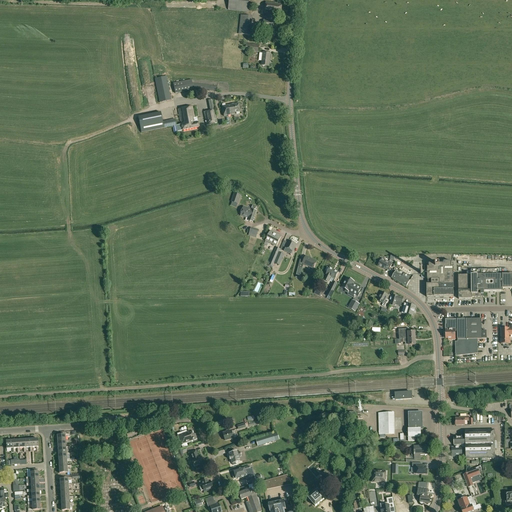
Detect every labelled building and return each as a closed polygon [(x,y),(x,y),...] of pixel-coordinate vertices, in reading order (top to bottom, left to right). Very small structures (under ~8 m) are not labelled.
[(229,0),(228,10),(248,12),(249,0),(229,0)] [(280,15),(282,4),(275,3),(266,2),(264,14),(274,15),(274,14),(280,15)] [(239,34),(250,36),(253,17),(241,15),(239,34)] [(273,30),(275,21),(264,20),(263,29),(273,30)] [(255,54),(256,52),(258,52),(259,45),(246,44),(245,51),(245,53),(255,54)] [(269,66),(270,53),(263,53),(261,65),(269,66)] [(171,100),(166,77),(155,79),(159,103),(171,100)] [(217,86),(209,85),(192,83),(191,80),(173,83),(175,93),(193,90),(193,88),(209,90),(209,91),(217,91),(217,86)] [(217,124),(212,100),(208,101),(210,111),(203,112),(206,126),(217,124)] [(240,112),(238,104),(222,107),(224,116),(234,114),(234,113),(240,112)] [(199,127),(198,123),(197,117),(194,118),(192,106),(178,109),(180,121),(181,121),(182,124),(181,124),(176,125),(177,131),(199,127)] [(138,117),(141,132),(176,125),(175,119),(162,121),(160,113),(138,117)] [(234,193),(231,202),(238,204),(241,195),(234,193)] [(253,222),(256,211),(243,207),(243,209),(241,209),(240,212),(241,213),(240,216),(247,218),(246,220),(253,222)] [(270,231),(267,237),(265,241),(276,247),(281,236),(270,231)] [(291,255),(297,244),(289,240),(285,247),(286,248),(285,250),(286,251),(285,252),(291,255)] [(272,268),(276,258),(277,256),(280,249),(276,248),(273,255),(272,256),(268,266),(272,268)] [(296,275),(295,277),(300,278),(300,276),(302,268),(304,264),(313,269),(317,261),(306,256),(302,263),(299,262),(298,267),(296,275)] [(389,268),(392,261),(390,260),(389,262),(385,260),(385,261),(382,259),(378,266),(385,270),(386,267),(389,268)] [(429,267),(426,267),(424,267),(424,271),(424,276),(427,276),(427,277),(427,280),(428,280),(428,285),(426,285),(427,297),(434,297),(453,297),(453,267),(451,267),(451,262),(450,262),(444,262),(444,264),(429,264),(429,267)] [(338,272),(330,268),(329,269),(327,267),(325,271),(328,272),(326,275),(324,279),(327,281),(330,276),(335,279),(338,272)] [(392,278),(399,282),(402,277),(397,273),(398,272),(396,271),(395,272),(392,278)] [(503,289),(511,288),(511,274),(471,275),(471,272),(467,272),(467,275),(458,275),(458,299),(472,299),(472,297),(484,297),(484,291),(503,291),(503,289)] [(406,287),(409,282),(410,281),(409,280),(406,279),(406,278),(403,276),(403,277),(402,277),(399,282),(401,283),(406,287)] [(350,292),(358,296),(360,292),(359,292),(361,289),(351,283),(352,281),(347,278),(342,288),(346,290),(345,292),(349,294),(350,292)] [(332,293),(333,291),(337,284),(333,282),(328,291),(332,293)] [(385,307),(388,301),(386,299),(388,295),(382,292),(380,295),(379,295),(376,300),(383,304),(382,306),(385,307)] [(395,305),(401,306),(402,302),(403,298),(393,296),(391,305),(395,306),(395,305)] [(347,308),(355,312),(360,304),(352,300),(347,308)] [(413,316),(416,307),(404,304),(402,313),(413,316)] [(455,356),(456,356),(463,355),(478,354),(477,342),(466,342),(466,340),(476,340),(476,339),(486,339),(486,331),(481,331),(481,319),(471,319),(445,319),(445,330),(446,330),(446,339),(451,339),(451,340),(455,340),(455,332),(457,332),(457,340),(458,342),(455,342),(455,356)] [(511,329),(509,329),(509,328),(501,328),(501,344),(510,344),(510,339),(509,339),(509,335),(511,335),(511,329)] [(405,339),(408,339),(408,332),(409,332),(409,329),(398,330),(399,340),(405,339)] [(412,399),(411,392),(394,393),(395,401),(412,399)] [(379,413),(379,435),(380,438),(386,438),(386,435),(394,434),(394,413),(379,413)] [(422,413),(419,413),(409,413),(409,430),(408,430),(408,434),(407,434),(407,436),(408,436),(408,442),(412,442),(412,438),(420,437),(420,430),(422,430),(422,413)] [(469,421),(469,417),(460,417),(460,419),(456,419),(456,425),(465,425),(464,421),(469,421)] [(190,442),(196,440),(197,439),(195,434),(194,434),(193,431),(190,432),(189,431),(187,432),(186,430),(177,434),(181,446),(190,442)] [(232,431),(230,432),(229,430),(226,430),(226,433),(223,434),(225,441),(234,439),(232,431)] [(497,441),(494,441),(494,430),(465,431),(465,437),(454,437),(454,445),(454,447),(452,447),(452,457),(457,457),(462,457),(462,452),(463,452),(463,450),(462,450),(462,448),(466,448),(466,459),(495,458),(494,449),(497,449),(497,441)] [(279,440),(277,433),(249,441),(251,448),(279,440)] [(427,447),(414,447),(414,444),(412,444),(412,443),(405,444),(405,448),(411,448),(412,455),(414,457),(414,460),(421,460),(421,455),(427,455),(427,447)] [(204,465),(201,457),(198,458),(195,451),(190,453),(193,460),(192,461),(194,467),(195,467),(196,469),(200,468),(199,467),(202,466),(202,465),(204,465)] [(232,463),(233,463),(233,465),(237,464),(236,462),(240,461),(239,457),(241,457),(240,452),(238,452),(237,451),(229,453),(230,457),(231,460),(232,463)] [(414,467),(414,474),(427,475),(427,470),(426,470),(426,467),(422,467),(422,463),(412,463),(412,467),(414,467)] [(249,470),(248,466),(244,467),(234,470),(236,474),(233,475),(234,479),(237,478),(237,479),(247,476),(245,471),(249,470)] [(474,489),(475,488),(472,482),(476,480),(472,473),(470,473),(470,472),(464,475),(468,483),(468,484),(471,490),(474,489)] [(385,474),(377,473),(377,476),(374,476),(373,477),(372,477),(372,481),(373,481),(373,483),(378,483),(380,483),(381,483),(382,482),(384,482),(384,481),(385,481),(386,477),(385,477),(385,474)] [(331,485),(336,480),(329,474),(325,478),(331,485)] [(287,476),(260,483),(262,489),(265,488),(265,491),(293,485),(287,476)] [(212,488),(210,482),(207,482),(206,480),(202,481),(199,482),(200,485),(199,486),(201,491),(204,490),(204,492),(209,490),(208,489),(212,488)] [(487,488),(497,486),(496,481),(495,481),(490,482),(490,480),(486,480),(487,488)] [(426,494),(426,489),(418,488),(417,495),(421,496),(420,504),(420,505),(423,505),(424,503),(429,504),(430,498),(427,498),(427,494),(426,494)] [(261,511),(262,511),(256,494),(254,489),(251,490),(251,489),(239,493),(241,500),(247,497),(248,498),(249,502),(247,503),(250,510),(251,509),(252,511),(261,511)] [(327,496),(323,491),(321,494),(317,490),(308,498),(316,506),(324,499),(327,496)] [(394,507),(393,498),(387,499),(387,503),(380,504),(381,509),(382,508),(383,511),(390,511),(389,508),(394,507)] [(468,501),(467,498),(458,501),(462,511),(471,511),(473,511),(472,508),(475,506),(476,505),(475,502),(474,501),(473,501),(473,499),(472,500),(468,501)] [(220,511),(221,511),(218,504),(216,504),(215,500),(206,503),(209,511),(211,511),(220,511)] [(283,511),(283,509),(286,509),(284,500),(272,503),(272,506),(269,507),(269,511),(274,511),(273,511),(283,511)] [(363,508),(361,500),(357,501),(354,501),(355,503),(354,503),(354,509),(363,508)] [(40,510),(40,503),(32,504),(32,505),(32,509),(28,509),(28,511),(33,511),(33,510),(40,510)]
